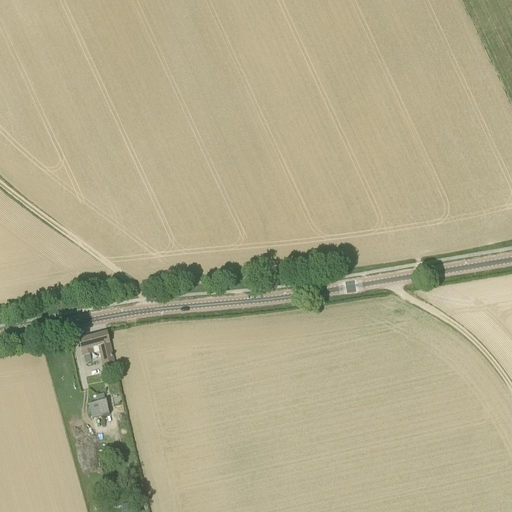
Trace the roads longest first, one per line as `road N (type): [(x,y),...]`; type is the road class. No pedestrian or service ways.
road 1 (tertiary): [(0,338),(511,260)]
road 2 (track): [(0,184),(154,310)]
road 3 (track): [(394,279),(397,289),(463,330),(511,389)]
